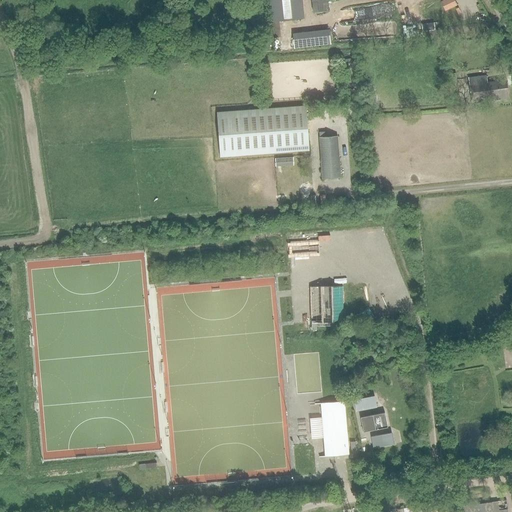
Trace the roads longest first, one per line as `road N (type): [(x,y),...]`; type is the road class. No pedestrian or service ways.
road 1 (track): [(0,18),(21,71),(45,222),(40,236),(0,245)]
road 2 (track): [(511,182),(351,197)]
